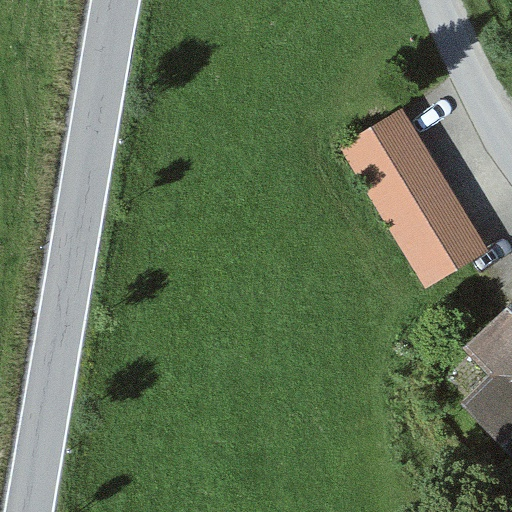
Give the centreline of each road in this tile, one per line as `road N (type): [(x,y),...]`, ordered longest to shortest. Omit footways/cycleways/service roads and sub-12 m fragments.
road 1 (tertiary): [(27,511),(114,0)]
road 2 (residential): [(443,0),(460,59),(511,139)]
